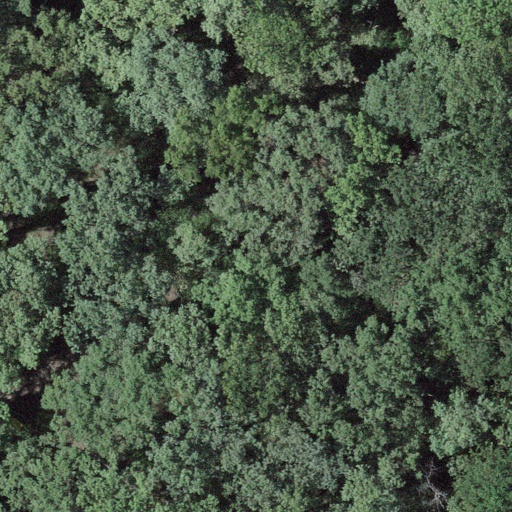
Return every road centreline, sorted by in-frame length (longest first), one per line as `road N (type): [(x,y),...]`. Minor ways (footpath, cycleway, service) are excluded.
road 1 (track): [(511,86),(0,385)]
road 2 (track): [(124,0),(0,68)]
